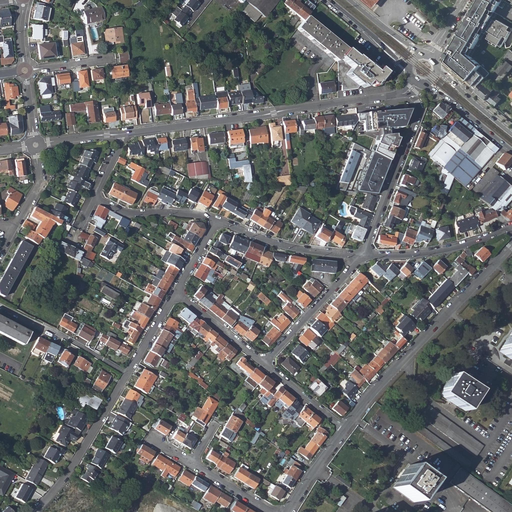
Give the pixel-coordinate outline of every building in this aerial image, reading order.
[(199,3),(194,0),(188,0),(172,20),(180,27),(184,21),(184,20),(186,18),(187,19),(189,15),(192,12),(191,11),(193,9),(195,9),(199,3)] [(278,0),(243,0),(243,1),(247,4),(240,11),(254,22),(260,14),(264,18),(278,0)] [(285,0),(282,4),(294,14),(302,5),(296,0),(285,0)] [(382,3),(384,0),(365,0),(377,10),(382,3)] [(476,90),(490,73),(470,55),(482,32),(489,35),(487,38),(501,47),(510,32),(508,30),(510,27),(498,20),(497,22),(491,18),(502,0),(510,0),(511,1),(511,0),(477,0),(467,18),(448,50),(443,59),(449,63),(448,64),(476,90)] [(299,18),(303,21),(306,17),(314,8),(306,1),(302,5),(294,14),(288,22),(292,26),(299,18)] [(33,19),(45,21),(47,9),(49,9),(50,7),(36,2),(35,6),(33,19)] [(83,11),(86,24),(104,20),(101,7),(83,11)] [(416,11),(414,14),(427,24),(429,22),(431,19),(419,8),(416,11)] [(0,11),(0,27),(9,26),(9,19),(10,19),(9,14),(8,14),(7,10),(0,11)] [(296,29),(335,61),(336,62),(346,50),(306,17),(303,21),(296,29)] [(32,26),(32,39),(41,40),(41,36),(44,36),(46,36),(46,31),(44,30),(44,28),(41,27),(41,26),(32,26)] [(104,30),(106,42),(111,42),(115,41),(115,43),(122,42),(121,28),(104,30)] [(70,44),(71,53),(79,52),(79,54),(83,54),(81,37),(82,37),(82,34),(77,34),(77,37),(76,38),(76,40),(76,43),(70,44)] [(0,46),(2,46),(4,58),(12,57),(9,39),(2,40),(1,36),(0,36),(0,46)] [(37,46),(39,59),(55,57),(53,43),(37,46)] [(497,81),(500,83),(508,73),(511,68),(511,50),(510,49),(503,58),(506,61),(497,72),(501,75),(497,81)] [(337,62),(347,50),(346,50),(336,62),(337,62)] [(355,57),(347,50),(337,62),(337,86),(341,86),(341,91),(356,89),(360,85),(363,88),(368,83),(373,87),(377,82),(377,83),(385,74),(373,64),(371,64),(370,64),(368,66),(356,57),(355,57)] [(4,58),(0,58),(0,59),(1,65),(11,64),(13,60),(13,57),(12,57),(4,58)] [(254,71),(258,75),(265,67),(260,63),(254,71)] [(109,68),(110,79),(127,77),(125,66),(109,68)] [(90,71),(92,81),(102,80),(101,69),(90,71)] [(77,72),(79,88),(87,87),(85,71),(77,72)] [(55,75),(57,85),(69,83),(68,74),(55,75)] [(38,83),(40,95),(41,95),(50,94),(51,94),(49,78),(42,79),(38,83)] [(332,82),(317,84),(319,94),(333,92),(332,82)] [(6,106),(4,107),(4,111),(14,110),(14,105),(9,106),(8,100),(13,99),(14,97),(17,96),(16,87),(12,87),(12,84),(8,85),(7,83),(3,84),(6,106)] [(492,92),(493,91),(490,89),(482,83),(476,90),(475,92),(480,96),(485,100),(492,92)] [(191,113),(195,112),(195,110),(193,99),(193,94),(192,89),(186,90),(188,101),(185,101),(185,103),(184,103),(185,112),(190,111),(191,113)] [(216,108),(216,109),(226,108),(226,105),(228,105),(227,93),(226,91),(224,92),(224,91),(214,93),(215,95),(215,99),(216,108)] [(228,105),(241,103),(239,93),(239,91),(235,91),(235,92),(227,93),(228,105)] [(241,104),(251,103),(250,94),(249,91),(239,93),(241,103),(241,104)] [(502,99),(492,92),(485,100),(490,104),(495,108),(502,99)] [(144,108),(149,108),(149,100),(148,93),(137,95),(138,104),(144,104),(144,105),(144,108)] [(256,94),(255,93),(250,94),(251,103),(251,104),(262,103),(261,97),(256,98),(256,94)] [(199,110),(216,108),(215,99),(215,95),(197,98),(193,99),(195,110),(199,109),(199,110)] [(136,100),(133,100),(134,106),(135,118),(136,125),(150,123),(149,117),(142,117),(141,111),(138,112),(136,100)] [(174,105),(169,106),(170,114),(170,116),(180,114),(179,101),(174,102),(174,105)] [(95,102),(81,103),(82,111),(84,110),(84,108),(86,108),(88,123),(98,121),(95,102)] [(155,116),(170,114),(169,106),(169,103),(157,105),(157,104),(154,104),(155,116)] [(432,112),(440,119),(449,109),(445,106),(444,107),(439,103),(432,112)] [(70,112),(79,111),(78,104),(69,105),(70,112)] [(50,113),(49,105),(39,107),(40,121),(59,120),(58,112),(50,113)] [(121,120),(135,118),(134,106),(119,108),(121,120)] [(102,109),(104,123),(114,121),(112,108),(102,109)] [(408,110),(356,115),(356,121),(356,122),(361,122),(362,132),(377,130),(377,136),(379,136),(377,140),(377,139),(371,153),(388,161),(398,136),(394,135),(394,129),(401,128),(408,110)] [(443,123),(449,129),(459,117),(458,117),(452,112),(443,123)] [(65,114),(66,126),(74,125),(72,113),(65,114)] [(350,116),(334,118),(335,127),(343,126),(350,126),(350,129),(352,130),(356,121),(356,115),(350,116)] [(8,118),(10,135),(16,135),(18,134),(19,133),(21,132),(21,128),(20,116),(8,118)] [(331,116),(321,117),(322,129),(323,135),(333,134),(331,116)] [(321,117),(312,118),(312,120),(313,130),(322,129),(321,117)] [(474,130),(459,117),(449,129),(444,135),(438,142),(436,144),(426,156),(430,159),(433,162),(441,168),(474,130)] [(287,133),(299,132),(298,126),(297,120),(282,122),(285,142),(288,141),(287,133)] [(302,131),(313,130),(312,120),(301,122),(302,125),(298,126),(299,132),(299,136),(303,135),(302,131)] [(273,123),(269,124),(271,146),(276,145),(277,143),(277,141),(281,141),(279,127),(274,128),(274,127),(274,125),(273,123)] [(434,127),(429,133),(438,142),(439,140),(444,135),(443,134),(444,128),(438,126),(438,130),(434,127)] [(248,130),(250,145),(263,143),(263,145),(268,144),(265,127),(261,128),(261,129),(255,130),(256,130),(254,131),(254,130),(248,130)] [(428,137),(436,144),(438,142),(429,133),(428,133),(421,128),(413,148),(418,150),(420,147),(423,148),(428,137)] [(230,147),(230,149),(242,147),(240,130),(226,132),(228,147),(230,147)] [(474,130),(441,168),(453,178),(464,187),(497,149),(474,130)] [(209,144),(216,144),(223,143),(221,133),(207,135),(209,144)] [(191,154),(196,154),(196,152),(203,151),(201,139),(194,140),(194,138),(189,139),(191,154)] [(153,155),(158,154),(157,151),(156,141),(152,141),(151,139),(141,141),(141,142),(142,149),(145,149),(146,151),(149,151),(149,153),(153,152),(153,155)] [(165,139),(156,139),(156,141),(157,151),(163,150),(163,149),(166,148),(165,139)] [(173,152),(185,151),(184,139),(171,141),(173,152)] [(135,157),(143,156),(142,149),(141,142),(136,143),(136,144),(131,144),(130,146),(127,146),(126,148),(127,157),(135,156),(135,157)] [(374,195),(388,161),(371,153),(354,144),(335,190),(344,191),(360,152),(365,155),(364,158),(368,160),(355,192),(366,194),(368,194),(374,195)] [(84,151),(78,164),(79,165),(89,169),(92,162),(95,163),(97,160),(95,159),(98,153),(92,150),(90,154),(84,151)] [(196,154),(199,163),(206,162),(208,162),(207,158),(206,151),(203,151),(196,152),(196,154)] [(495,164),(503,171),(511,161),(503,154),(495,164)] [(117,163),(123,166),(126,161),(119,157),(117,163)] [(412,157),(407,171),(419,175),(425,159),(420,158),(419,160),(412,157)] [(229,170),(242,168),(244,183),(248,183),(251,183),(250,176),(250,172),(249,166),(248,160),(235,162),(234,158),(227,159),(229,170)] [(14,160),(16,177),(25,176),(23,159),(14,160)] [(0,161),(0,171),(10,171),(8,161),(0,161)] [(199,163),(186,164),(188,179),(195,179),(195,176),(207,175),(206,162),(199,163)] [(430,165),(440,173),(441,168),(433,162),(430,165)] [(143,172),(144,170),(130,163),(128,167),(134,170),(130,180),(146,188),(149,182),(144,180),(147,174),(143,172)] [(79,165),(73,177),(84,182),(87,176),(86,176),(89,169),(79,165)] [(176,166),(170,165),(171,167),(170,168),(169,170),(183,177),(185,178),(186,175),(181,172),(182,169),(176,166)] [(159,172),(167,175),(169,170),(162,166),(159,172)] [(491,168),(470,192),(475,196),(487,182),(488,184),(495,176),(497,173),(491,168)] [(167,175),(181,182),(183,177),(169,170),(167,175)] [(499,178),(498,177),(496,176),(495,176),(488,184),(487,182),(475,196),(498,215),(511,199),(511,197),(511,189),(501,181),(506,174),(504,172),(499,178)] [(276,178),(277,185),(291,186),(289,176),(276,178)] [(403,176),(399,185),(404,187),(406,183),(411,185),(413,180),(403,176)] [(70,181),(66,189),(69,190),(76,194),(78,190),(80,186),(84,188),(89,190),(91,186),(84,182),(73,177),(71,182),(70,181)] [(107,194),(119,200),(125,188),(121,186),(120,187),(113,183),(107,194)] [(204,194),(199,201),(208,207),(218,190),(209,184),(204,194)] [(177,192),(163,185),(159,193),(156,199),(162,202),(164,203),(165,201),(170,204),(177,192)] [(5,201),(3,205),(11,211),(21,195),(11,188),(9,188),(6,193),(8,194),(4,201),(5,201)] [(128,190),(125,188),(119,200),(130,206),(135,195),(128,191),(128,190)] [(144,200),(153,205),(155,201),(156,199),(159,193),(150,188),(144,200)] [(193,188),(186,199),(193,204),(194,202),(198,204),(199,201),(204,194),(193,188)] [(395,196),(392,202),(393,203),(405,207),(405,208),(408,202),(409,202),(411,197),(404,194),(405,191),(398,188),(397,191),(396,191),(394,196),(395,196)] [(61,197),(59,201),(72,207),(75,201),(76,202),(79,195),(76,194),(69,190),(64,198),(61,197)] [(226,195),(219,190),(216,194),(218,195),(212,207),(217,210),(226,195)] [(174,206),(176,202),(176,201),(176,200),(178,201),(177,203),(182,205),(186,196),(177,192),(170,204),(174,206)] [(375,203),(377,199),(368,195),(368,194),(366,194),(360,209),(370,213),(374,203),(375,203)] [(220,207),(231,213),(236,204),(225,198),(220,207)] [(508,208),(511,203),(511,199),(498,215),(499,216),(506,222),(509,220),(511,217),(511,206),(511,207),(511,208),(508,211),(507,211),(505,213),(503,212),(507,207),(508,208)] [(399,220),(405,207),(393,203),(388,216),(396,219),(399,220)] [(49,210),(46,214),(61,221),(66,224),(68,219),(62,216),(66,209),(56,204),(52,211),(49,210)] [(243,217),(243,218),(248,211),(246,210),(246,211),(236,204),(231,213),(241,219),(243,217)] [(117,225),(125,229),(126,227),(129,221),(112,213),(112,212),(98,206),(93,215),(101,220),(102,220),(106,214),(119,221),(117,225)] [(359,220),(356,227),(364,230),(365,231),(371,216),(351,207),(349,207),(347,211),(349,215),(359,220)] [(39,223),(32,234),(40,238),(42,239),(49,227),(52,225),(53,223),(58,226),(61,221),(46,214),(34,208),(29,217),(39,223)] [(249,219),(255,223),(260,214),(263,209),(262,208),(261,209),(259,213),(254,210),(252,214),(249,219)] [(290,222),(301,229),(309,216),(309,215),(298,208),(290,222)] [(260,214),(267,218),(269,214),(269,213),(263,209),(260,214)] [(476,219),(478,225),(494,218),(492,212),(489,210),(481,213),(480,209),(474,212),(477,218),(476,219)] [(243,218),(248,220),(249,219),(252,214),(248,211),(243,218)] [(255,223),(261,227),(267,218),(260,214),(255,223)] [(319,222),(309,216),(301,229),(311,236),(319,222)] [(384,222),(382,227),(389,230),(393,221),(395,222),(396,219),(388,216),(385,222),(384,222)] [(280,221),(275,217),(274,218),(273,221),(267,230),(275,234),(281,224),(279,223),(280,221)] [(463,220),(467,232),(471,231),(471,230),(474,229),(478,228),(473,217),(463,220)] [(261,227),(267,231),(267,230),(273,221),(267,218),(261,227)] [(328,239),(341,247),(345,238),(335,232),(337,229),(339,230),(343,222),(339,220),(335,227),(333,231),(328,239)] [(467,232),(463,220),(455,222),(454,225),(456,234),(459,233),(463,232),(463,233),(467,232)] [(34,226),(25,221),(21,227),(28,231),(30,232),(34,226)] [(167,225),(174,230),(176,225),(169,221),(167,225)] [(422,227),(419,226),(417,232),(412,243),(419,242),(420,240),(423,241),(424,242),(427,243),(436,222),(432,221),(430,226),(424,223),(422,227)] [(188,224),(183,222),(181,228),(185,231),(198,238),(199,238),(204,230),(201,224),(199,222),(190,222),(188,224)] [(64,224),(61,230),(67,233),(70,227),(64,224)] [(326,226),(322,224),(314,237),(324,243),(324,242),(325,243),(329,235),(323,231),(326,226)] [(359,242),(364,230),(356,227),(350,225),(348,230),(352,232),(350,238),(359,242)] [(124,239),(129,230),(126,227),(125,229),(121,237),(124,239)] [(417,232),(406,227),(403,235),(401,241),(405,243),(411,246),(412,243),(417,232)] [(102,237),(105,232),(97,228),(94,232),(102,237)] [(434,230),(437,241),(448,239),(445,228),(434,230)] [(28,231),(24,237),(36,245),(40,238),(32,234),(30,232),(28,231)] [(78,238),(86,242),(89,236),(85,234),(85,233),(81,231),(78,238)] [(185,231),(180,239),(181,240),(193,246),(198,238),(185,231)] [(180,239),(169,232),(166,237),(171,240),(169,243),(170,243),(181,250),(182,247),(190,252),(193,247),(193,246),(181,240),(180,239)] [(397,233),(395,232),(394,237),(385,235),(385,237),(384,239),(389,240),(390,238),(395,239),(396,239),(397,233)] [(89,236),(86,242),(85,244),(92,248),(89,253),(86,260),(87,261),(91,263),(95,254),(93,253),(96,246),(94,244),(96,239),(89,236)] [(228,249),(243,255),(247,246),(244,244),(245,241),(236,238),(235,241),(231,239),(228,238),(227,239),(220,236),(218,237),(216,243),(215,242),(212,248),(217,251),(220,244),(226,247),(227,244),(230,245),(228,249)] [(395,239),(390,238),(389,240),(384,239),(385,237),(379,236),(377,244),(393,247),(395,239)] [(99,256),(108,260),(114,250),(119,252),(122,247),(108,239),(105,244),(106,245),(105,246),(99,256)] [(0,295),(3,297),(30,247),(21,242),(0,279),(0,295)] [(59,242),(55,250),(60,252),(61,253),(72,259),(72,258),(77,261),(79,257),(81,253),(80,253),(76,250),(65,244),(64,244),(59,242)] [(249,258),(257,261),(262,250),(262,248),(248,242),(247,246),(243,255),(242,257),(248,259),(249,258)] [(177,254),(176,257),(182,261),(184,258),(186,259),(188,255),(180,251),(181,250),(170,243),(168,246),(171,248),(170,250),(177,254)] [(92,248),(85,244),(82,249),(89,253),(92,248)] [(208,252),(224,261),(226,256),(217,251),(212,248),(211,247),(208,252)] [(481,248),(474,256),(481,263),(488,255),(481,248)] [(89,253),(82,249),(80,253),(81,253),(79,257),(86,260),(89,253)] [(266,252),(262,250),(257,261),(263,264),(268,266),(270,261),(271,257),(271,256),(265,253),(266,252)] [(162,261),(165,263),(170,254),(166,251),(160,261),(162,261)] [(271,256),(271,257),(274,261),(282,263),(284,256),(272,253),(272,254),(271,256)] [(465,256),(461,253),(453,261),(457,265),(466,274),(469,276),(474,271),(470,268),(471,267),(463,259),(465,256)] [(177,271),(183,261),(182,261),(176,257),(170,254),(165,263),(167,264),(168,265),(177,271)] [(206,255),(204,258),(213,263),(215,260),(206,255)] [(224,261),(237,269),(239,264),(226,256),(224,261)] [(290,278),(292,279),(297,272),(303,262),(304,259),(286,256),(285,262),(297,265),(290,278)] [(91,265),(91,264),(91,263),(87,261),(86,260),(79,257),(77,261),(78,261),(81,263),(82,266),(85,267),(86,266),(89,268),(90,267),(91,265)] [(213,271),(217,265),(213,263),(204,258),(201,264),(213,271)] [(312,260),(310,272),(333,274),(334,263),(312,260)] [(445,268),(437,261),(430,268),(438,275),(445,268)] [(381,275),(389,281),(396,273),(398,271),(390,264),(386,268),(385,267),(383,266),(382,267),(376,262),(370,269),(379,278),(381,275)] [(429,269),(421,262),(414,271),(418,275),(416,278),(419,280),(429,269)] [(453,287),(466,274),(457,265),(456,266),(452,262),(450,264),(454,268),(453,270),(456,272),(447,281),(453,287)] [(212,273),(221,279),(223,277),(220,275),(213,271),(201,264),(198,270),(207,275),(209,271),(213,273),(212,273)] [(398,271),(405,277),(411,270),(405,264),(398,271)] [(168,265),(164,273),(173,278),(177,271),(168,265)] [(203,282),(203,281),(204,279),(211,283),(213,279),(207,275),(198,270),(194,276),(203,282)] [(294,280),(300,273),(297,272),(292,279),(294,280)] [(164,273),(159,280),(168,286),(173,278),(164,273)] [(240,276),(236,273),(234,276),(241,280),(248,284),(249,281),(246,279),(247,277),(242,274),(240,276)] [(361,287),(367,281),(358,273),(353,280),(361,287)] [(268,275),(266,278),(273,285),(276,282),(268,275)] [(307,283),(302,288),(313,298),(322,287),(315,281),(310,278),(308,281),(312,284),(310,286),(307,283)] [(159,280),(155,288),(164,293),(168,286),(159,280)] [(358,290),(361,287),(353,280),(347,285),(359,296),(361,293),(358,290)] [(81,290),(84,285),(79,282),(74,291),(77,293),(80,289),(81,290)] [(123,297),(124,295),(100,282),(96,291),(114,301),(118,294),(123,297)] [(164,293),(155,288),(148,284),(144,291),(148,294),(150,295),(160,300),(164,293)] [(353,302),(359,296),(347,285),(342,291),(350,299),(353,302)] [(441,291),(428,304),(431,308),(435,312),(443,303),(441,300),(450,290),(445,285),(442,288),(444,289),(441,292),(441,291)] [(192,296),(197,300),(206,290),(207,288),(203,286),(202,287),(201,286),(192,296)] [(212,295),(206,290),(197,300),(208,309),(214,301),(210,298),(212,295)] [(348,301),(350,299),(342,291),(336,297),(344,305),(346,303),(348,305),(350,303),(348,301)] [(256,297),(266,306),(270,302),(260,292),(256,297)] [(292,307),(295,304),(286,296),(281,292),(276,296),(283,302),(284,301),(286,303),(281,309),(292,319),(298,313),(292,307)] [(222,297),(220,294),(214,301),(208,309),(217,316),(223,309),(218,306),(222,302),(220,300),(222,297)] [(286,296),(295,304),(296,303),(295,301),(296,301),(288,294),(286,296)] [(296,301),(295,301),(296,303),(302,308),(309,301),(302,294),(297,299),(296,301)] [(148,298),(143,306),(152,311),(153,311),(160,300),(150,295),(148,298)] [(140,304),(143,306),(148,298),(145,296),(140,304)] [(336,297),(329,305),(330,305),(338,313),(345,305),(344,305),(336,297)] [(428,311),(431,308),(428,304),(421,298),(410,309),(412,311),(409,314),(413,319),(416,316),(418,317),(417,318),(421,322),(430,313),(428,311)] [(385,299),(380,305),(382,307),(388,301),(385,299)] [(136,302),(131,311),(133,312),(147,320),(152,311),(143,306),(140,304),(136,302)] [(67,315),(72,305),(68,303),(63,313),(67,315)] [(326,313),(324,316),(332,324),(335,320),(337,319),(341,316),(338,313),(330,305),(326,309),(327,310),(328,311),(326,313)] [(380,305),(374,310),(377,313),(380,309),(382,307),(380,305)] [(178,315),(189,324),(194,317),(184,308),(178,315)] [(217,316),(220,319),(227,311),(224,309),(224,310),(223,309),(217,316)] [(232,315),(227,311),(220,319),(231,328),(237,320),(238,320),(236,318),(232,315)] [(138,322),(135,326),(141,329),(142,329),(147,320),(133,312),(130,317),(138,322)] [(70,322),(72,318),(67,315),(63,313),(58,324),(72,333),(76,326),(70,322)] [(325,324),(322,327),(325,330),(327,332),(334,325),(332,324),(324,316),(321,313),(315,319),(320,324),(322,322),(325,324)] [(399,332),(397,334),(399,336),(402,338),(404,336),(403,336),(407,332),(409,333),(415,327),(403,315),(397,321),(399,323),(394,328),(399,332)] [(272,319),(269,323),(280,332),(289,323),(281,316),(277,320),(276,319),(274,321),(272,319)] [(0,317),(0,333),(22,345),(28,333),(0,317)] [(190,332),(194,335),(196,333),(197,333),(204,325),(194,317),(189,324),(187,326),(192,329),(190,332)] [(176,326),(177,323),(169,318),(165,324),(181,333),(185,328),(183,327),(180,331),(179,330),(176,328),(177,326),(176,326)] [(242,335),(250,326),(253,322),(252,320),(251,321),(250,322),(246,319),(245,320),(242,318),(239,322),(238,321),(233,329),(242,336),(242,335)] [(122,327),(127,330),(128,328),(131,329),(133,324),(125,320),(122,327)] [(319,337),(325,330),(322,327),(316,321),(309,328),(319,337)] [(87,342),(95,330),(81,323),(74,334),(87,342)] [(138,333),(141,329),(135,326),(133,324),(131,329),(138,333)] [(181,333),(165,324),(162,330),(170,335),(172,332),(174,334),(173,337),(177,339),(178,337),(181,333)] [(197,334),(202,338),(209,329),(204,325),(197,333),(197,334)] [(258,332),(250,326),(242,335),(250,342),(258,332)] [(132,344),(138,333),(131,329),(128,328),(127,330),(126,332),(130,335),(129,337),(126,341),(132,344)] [(270,331),(265,336),(272,343),(280,334),(274,328),(271,331),(270,331)] [(202,351),(204,352),(209,345),(208,345),(216,335),(209,329),(202,338),(201,338),(206,342),(207,340),(209,341),(206,345),(206,347),(202,351)] [(307,329),(298,339),(306,347),(309,343),(311,345),(317,339),(307,329)] [(162,330),(157,337),(167,343),(171,335),(170,335),(162,330)] [(511,331),(499,352),(511,360),(511,331)] [(106,336),(101,333),(98,340),(104,343),(104,345),(114,350),(116,348),(120,351),(126,354),(129,348),(113,340),(106,336)] [(208,345),(209,345),(209,346),(211,347),(213,345),(216,347),(213,350),(218,354),(218,353),(220,351),(226,344),(226,343),(216,335),(208,345)] [(268,347),(272,343),(265,336),(264,335),(260,339),(268,347)] [(346,339),(341,344),(343,346),(344,348),(346,346),(348,344),(351,341),(348,338),(345,336),(344,337),(346,339)] [(157,337),(153,344),(163,350),(167,343),(157,337)] [(39,351),(43,354),(44,352),(49,343),(38,338),(31,352),(37,355),(39,351)] [(392,340),(389,344),(396,350),(404,342),(400,338),(395,343),(392,340)] [(388,342),(381,349),(390,357),(396,350),(389,344),(388,342)] [(50,363),(51,361),(58,348),(49,343),(44,352),(46,353),(42,360),(50,363)] [(153,344),(149,351),(159,357),(163,350),(153,344)] [(235,352),(226,344),(220,351),(226,355),(224,358),(228,361),(230,358),(235,352)] [(297,345),(290,353),(301,363),(309,356),(297,345)] [(339,348),(336,352),(338,355),(343,350),(344,348),(343,346),(340,349),(339,348)] [(381,349),(375,356),(383,364),(390,357),(381,349)] [(153,367),(154,365),(159,357),(149,351),(143,361),(153,367)] [(216,356),(222,361),(224,358),(226,355),(220,351),(218,353),(218,354),(216,356)] [(63,352),(56,362),(65,367),(72,357),(63,352)] [(198,352),(194,358),(197,360),(202,354),(198,352)] [(335,352),(323,366),(325,368),(329,364),(338,355),(336,352),(335,352)] [(329,364),(331,366),(339,357),(338,355),(329,364)] [(365,361),(364,363),(367,365),(375,373),(383,364),(375,356),(368,364),(365,361)] [(78,357),(73,365),(85,372),(90,364),(78,357)] [(192,357),(187,364),(192,368),(197,360),(194,358),(192,357)] [(236,364),(248,375),(253,370),(244,362),(245,361),(241,358),(236,364)] [(286,358),(280,365),(291,375),(298,368),(286,358)] [(167,369),(170,364),(163,360),(160,365),(167,369)] [(366,382),(375,373),(367,365),(361,371),(356,366),(353,369),(354,371),(364,380),(366,382)] [(263,376),(254,368),(253,370),(248,375),(247,376),(257,385),(263,376)] [(144,370),(139,378),(151,385),(156,377),(144,370)] [(101,371),(91,388),(100,393),(110,376),(101,371)] [(358,387),(364,380),(354,371),(352,373),(355,376),(353,378),(356,382),(354,384),(358,387)] [(197,379),(188,373),(187,374),(185,375),(195,382),(197,379)] [(452,374),(439,394),(464,411),(478,391),(452,374)] [(257,385),(261,388),(262,389),(266,392),(268,388),(272,384),(268,380),(263,376),(257,385)] [(83,377),(78,384),(82,387),(86,379),(83,377)] [(145,393),(146,392),(151,385),(139,378),(134,386),(145,393)] [(197,383),(198,385),(205,390),(207,387),(201,382),(202,380),(198,378),(197,379),(195,382),(197,383)] [(90,381),(86,379),(82,387),(85,389),(90,381)] [(310,385),(308,387),(307,388),(315,394),(317,392),(320,395),(326,388),(315,379),(313,382),(310,385)] [(344,389),(340,392),(349,401),(352,398),(354,395),(353,395),(357,390),(348,381),(344,386),(344,389)] [(283,391),(279,387),(274,393),(268,388),(266,392),(263,395),(259,399),(259,400),(269,408),(270,408),(273,403),(277,399),(283,391)] [(129,390),(124,398),(137,406),(138,407),(143,398),(129,390)] [(293,399),(283,391),(277,399),(273,403),(279,409),(282,405),(286,409),(293,400),(293,399)] [(180,400),(183,402),(185,400),(189,394),(186,392),(180,400)] [(81,393),(80,396),(76,403),(75,403),(82,407),(84,404),(87,405),(95,410),(100,401),(91,395),(89,398),(81,393)] [(71,397),(76,403),(80,396),(73,394),(71,397)] [(134,411),(137,406),(124,398),(120,406),(117,412),(128,419),(133,410),(134,411)] [(208,398),(201,409),(210,415),(217,403),(208,398)] [(288,419),(291,422),(292,421),(296,416),(302,408),(299,406),(295,410),(293,409),(298,404),(293,400),(286,409),(280,416),(284,419),(288,419)] [(338,401),(331,409),(340,416),(346,409),(338,401)] [(368,423),(381,406),(375,401),(362,419),(368,423)] [(428,406),(420,417),(475,457),(483,446),(428,406)] [(311,413),(303,407),(302,408),(296,416),(292,421),(296,423),(296,425),(299,428),(304,422),(311,413)] [(201,409),(194,421),(203,427),(210,415),(201,409)] [(69,417),(69,419),(63,421),(62,423),(66,425),(67,425),(73,429),(74,427),(80,431),(88,418),(77,411),(75,415),(74,416),(69,417)] [(232,412),(223,428),(224,428),(234,434),(242,420),(233,413),(232,412)] [(181,422),(185,416),(181,414),(181,413),(178,416),(177,419),(181,422)] [(319,420),(311,413),(304,422),(312,428),(316,424),(319,420)] [(131,424),(117,416),(115,419),(114,418),(111,423),(113,423),(109,429),(121,436),(123,432),(127,431),(131,424)] [(255,426),(244,418),(242,421),(252,429),(255,426)] [(151,427),(153,429),(159,420),(156,419),(151,427)] [(169,427),(159,420),(153,429),(164,435),(169,427)] [(415,423),(411,428),(467,468),(471,463),(415,423)] [(74,441),(78,435),(72,431),(65,427),(61,425),(57,433),(58,434),(55,441),(64,446),(69,438),(74,441)] [(178,427),(172,438),(180,443),(184,436),(181,434),(183,430),(178,427)] [(316,433),(310,441),(317,447),(327,434),(319,427),(315,432),(316,433)] [(229,442),(234,434),(224,428),(219,435),(229,442)] [(253,430),(246,442),(249,443),(250,443),(256,432),(255,431),(253,430)] [(253,445),(259,434),(256,432),(250,443),(253,445)] [(195,440),(185,434),(185,435),(184,436),(180,443),(190,449),(195,440)] [(111,437),(104,448),(114,454),(120,442),(111,437)] [(307,460),(317,447),(310,441),(303,450),(300,447),(297,452),(307,460)] [(154,453),(141,445),(136,453),(140,456),(138,459),(146,464),(148,461),(154,453)] [(62,455),(65,451),(57,446),(54,450),(48,447),(42,457),(54,464),(60,454),(62,455)] [(100,469),(108,455),(97,448),(94,454),(95,455),(94,457),(93,457),(89,463),(100,469)] [(216,465),(221,457),(210,451),(205,458),(216,465)] [(152,465),(163,471),(169,461),(158,455),(152,465)] [(225,458),(221,455),(221,457),(216,465),(215,466),(228,474),(234,463),(225,458)] [(36,458),(24,480),(35,486),(47,464),(38,459),(36,458)] [(179,468),(169,461),(163,471),(160,476),(164,478),(167,472),(174,477),(179,468)] [(285,469),(282,473),(286,476),(294,481),(302,468),(293,461),(288,471),(285,469)] [(92,480),(98,471),(87,464),(85,468),(86,469),(83,474),(82,474),(79,479),(88,483),(90,479),(92,480)] [(395,483),(392,488),(396,491),(397,490),(409,499),(408,499),(413,503),(416,498),(415,498),(425,484),(426,484),(429,480),(425,477),(412,468),(413,468),(409,465),(405,470),(406,470),(396,484),(395,483)] [(0,466),(0,476),(1,477),(0,478),(0,495),(1,496),(14,474),(0,466)] [(233,477),(243,483),(248,474),(238,468),(233,477)] [(511,511),(511,506),(475,480),(460,469),(449,483),(488,511),(511,511)] [(178,480),(188,486),(190,484),(194,477),(183,471),(178,480)] [(258,480),(248,474),(243,483),(252,489),(258,480)] [(289,488),(294,481),(286,476),(281,484),(280,483),(279,483),(276,488),(283,492),(286,487),(289,488)] [(205,484),(194,477),(190,484),(201,491),(205,484)] [(22,484),(14,497),(23,503),(31,489),(22,484)] [(92,511),(99,504),(77,485),(73,491),(70,488),(49,511),(92,511)] [(202,498),(213,504),(214,501),(220,493),(209,486),(202,498)] [(278,500),(283,492),(276,488),(274,486),(268,495),(278,500)] [(188,511),(142,488),(132,506),(133,506),(129,511),(188,511)] [(230,499),(220,493),(214,501),(225,508),(230,499)] [(229,510),(232,511),(242,511),(245,508),(235,502),(229,510)]
